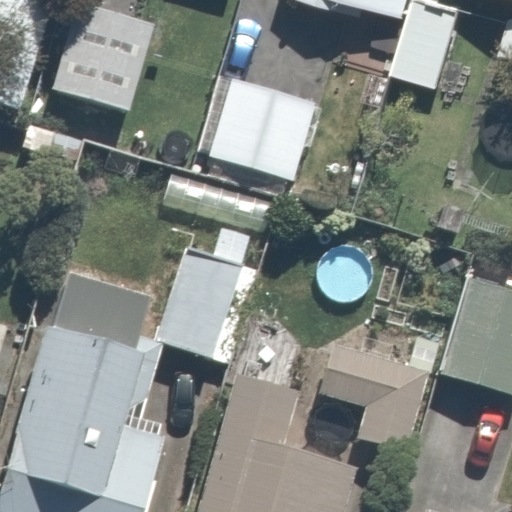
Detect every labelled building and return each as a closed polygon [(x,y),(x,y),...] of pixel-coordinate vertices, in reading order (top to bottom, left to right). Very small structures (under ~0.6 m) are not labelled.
[(72,15),(38,0),(0,0),(0,120),(23,131),(72,15)] [(474,9),(442,0),(296,0),(408,34),(394,81),(447,97),(474,9)] [(511,5),(508,4),(491,58),(511,64),(511,5)] [(139,28),(85,11),(57,102),(111,118),(139,28)] [(333,119),(210,81),(185,161),(307,200),(333,119)] [(191,511),(232,373),(258,278),(181,257),(166,314),(59,284),(0,497),(0,511),(191,511)] [(511,293),(471,284),(447,383),(511,398),(511,293)] [(0,445),(32,332),(0,323),(0,445)] [(232,373),(191,511),(366,511),(382,460),(394,463),(419,381),(327,354),(314,398),(232,373)]
